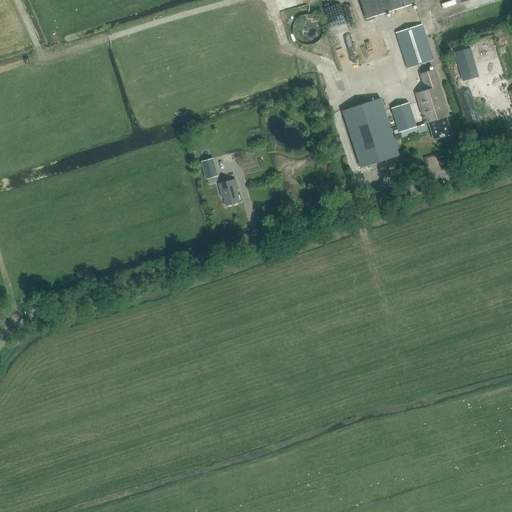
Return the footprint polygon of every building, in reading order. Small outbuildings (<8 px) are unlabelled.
[(359,0),(366,19),(415,3),(413,0),(359,0)] [(432,60),(421,25),(395,33),(407,69),(432,60)] [(455,53),(463,81),(478,77),(470,48),(455,53)] [(445,117),(449,116),(434,69),(420,74),(425,91),(415,94),(418,105),(419,104),(425,123),(428,122),(434,140),(451,134),(445,117)] [(380,98),(342,111),(361,168),(399,156),(380,98)] [(415,127),(407,102),(391,107),(399,132),(415,127)] [(213,158),(201,161),(206,179),(217,176),(213,158)] [(235,179),(218,184),(222,197),(223,197),(226,205),(239,202),(236,189),(237,188),(235,179)]
